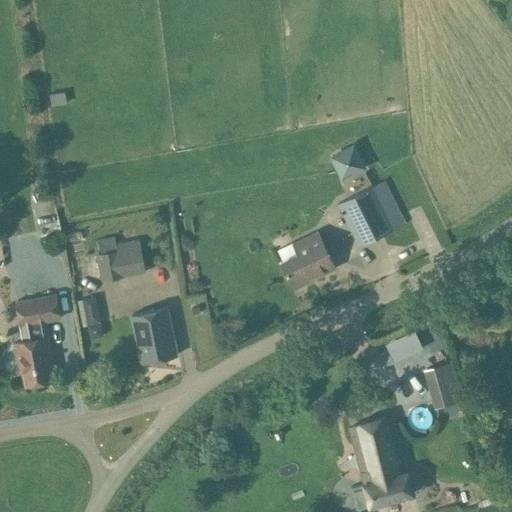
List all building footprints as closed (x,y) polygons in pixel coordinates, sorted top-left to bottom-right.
[(353,145),(333,155),(343,176),(364,166),(353,145)] [(394,228),(373,185),(337,203),(359,246),(394,228)] [(280,259),(294,287),(324,272),(321,266),(332,261),(317,232),(292,244),(295,251),(280,259)] [(82,233),(69,235),(70,241),(83,239),(82,233)] [(116,243),(115,235),(99,239),(102,252),(96,253),(101,280),(146,271),(140,238),(116,243)] [(61,317),(56,293),(16,300),(23,341),(13,342),(18,371),(23,370),(26,384),(51,380),(48,365),(52,364),(45,320),(61,317)] [(95,297),(83,299),(87,323),(99,321),(95,297)] [(177,354),(167,307),(131,314),(141,361),(177,354)] [(450,361),(427,368),(438,407),(461,400),(450,361)] [(366,483),(364,484),(351,487),(357,508),(413,493),(407,472),(402,474),(386,417),(356,426),(367,470),(362,471),(366,483)]
